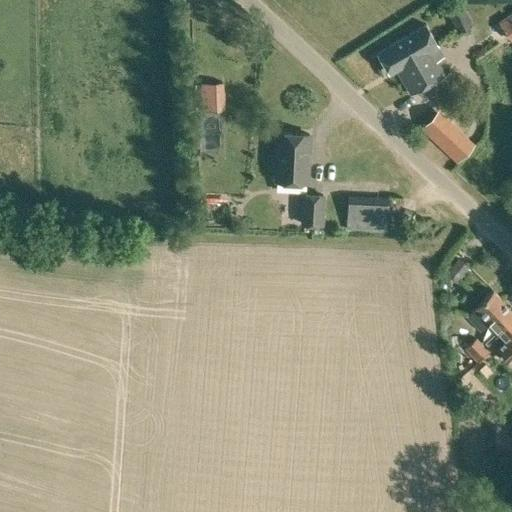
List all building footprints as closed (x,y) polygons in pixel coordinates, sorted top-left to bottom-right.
[(467,13),(461,2),(446,10),(451,21),(467,13)] [(511,40),(511,39),(511,13),(500,22),(511,40)] [(448,71),(434,46),(437,44),(425,23),(377,52),(389,72),(395,68),(410,93),(448,71)] [(232,29),(223,39),(236,50),(245,40),(232,29)] [(207,105),(226,104),(225,75),(206,76),(207,105)] [(436,113),(422,128),(457,161),(471,146),(436,113)] [(307,182),(309,134),(279,132),(277,154),(274,154),(273,169),(277,169),(276,180),(307,182)] [(323,227),(325,193),(301,192),(299,226),(323,227)] [(387,226),(388,198),(348,196),(347,224),(387,226)] [(469,266),(458,258),(445,275),(456,283),(469,266)] [(497,330),(511,315),(511,310),(492,290),(467,315),(480,330),(489,321),(497,330)] [(511,315),(497,330),(485,342),(499,356),(503,353),(511,361),(511,359),(511,315)] [(476,336),(464,348),(471,355),(483,343),(476,336)] [(478,361),(489,350),(483,343),(471,355),(478,361)] [(478,413),(491,400),(479,387),(466,401),(478,413)]
